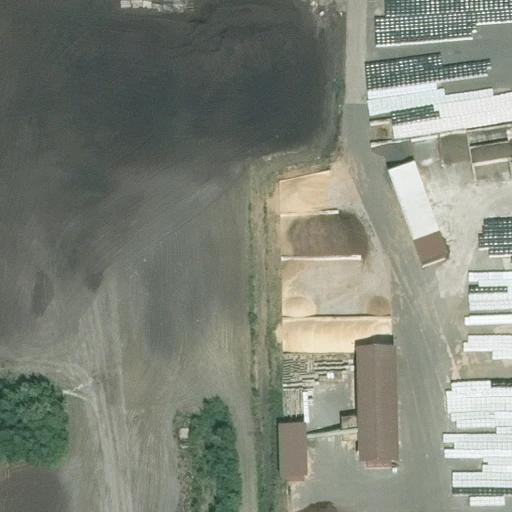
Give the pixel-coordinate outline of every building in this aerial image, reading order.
[(400,22),(400,8),(370,8),(370,22),(400,22)] [(504,127),(499,83),(466,86),(467,99),(449,101),(452,133),(504,127)] [(412,167),(385,176),(416,270),(443,261),(412,167)] [(390,357),(351,358),(355,470),(394,468),(390,357)] [(305,481),(303,429),(275,430),(277,483),(305,481)]
